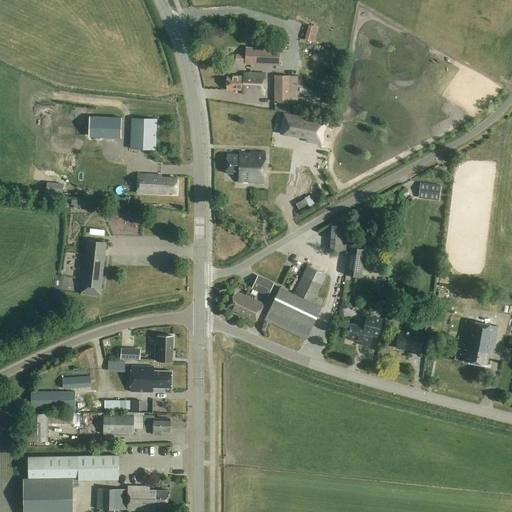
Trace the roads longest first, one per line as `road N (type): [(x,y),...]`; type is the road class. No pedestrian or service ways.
road 1 (unclassified): [(198,274),(238,267),(467,137),(511,98)]
road 2 (unclassified): [(511,418),(330,371),(198,321)]
road 3 (tertiary): [(198,274),(195,121),(160,0)]
road 4 (unclassified): [(0,376),(96,333),(198,321)]
road 5 (tertiary): [(197,511),(198,321)]
